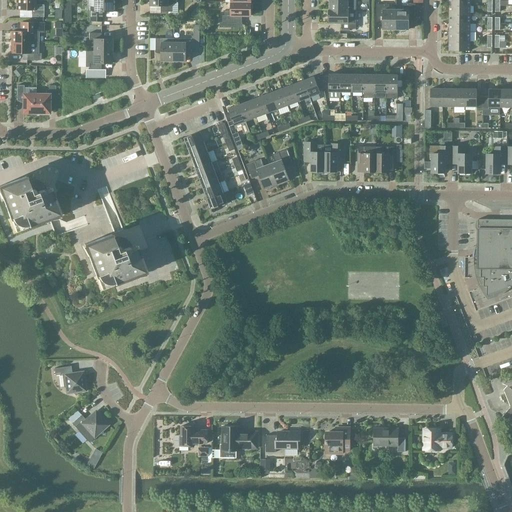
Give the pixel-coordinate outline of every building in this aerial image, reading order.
[(35,5),(34,0),(16,0),(16,10),(31,10),(31,17),(43,17),(43,5),(35,5)] [(112,11),(111,0),(92,0),(93,7),(89,7),(89,21),(101,21),(101,11),(112,11)] [(176,0),(149,0),(150,6),(160,6),(160,12),(172,12),(172,6),(176,2),(176,0)] [(354,11),(354,10),(353,0),(329,0),(329,10),(354,11)] [(251,16),(251,2),(231,2),(231,11),(225,11),(225,15),(222,15),(222,22),(220,22),(219,27),(240,28),(240,16),(251,16)] [(396,10),(396,29),(409,29),(409,17),(415,17),(415,4),(403,3),(403,10),(396,10)] [(396,29),(396,10),(389,10),(389,4),(376,4),(376,16),(383,16),(383,29),(396,29)] [(470,14),(470,5),(449,5),(449,14),(470,14)] [(355,29),(356,10),(354,10),(354,11),(329,10),(328,23),(341,23),(341,29),(355,29)] [(470,23),(470,14),(449,14),(449,23),(470,23)] [(11,31),(11,42),(29,42),(29,39),(38,39),(38,32),(43,32),(43,23),(20,23),(19,31),(11,31)] [(470,32),(470,23),(449,23),(449,32),(470,32)] [(470,41),(470,32),(449,32),(449,41),(470,41)] [(111,51),(111,39),(101,39),(101,33),(89,33),(89,44),(92,44),(92,51),(111,51)] [(174,42),(174,38),(155,38),(155,50),(161,50),(161,61),(173,61),(174,42)] [(192,51),(192,39),(186,39),(186,42),(174,42),(173,61),(186,61),(186,51),(192,51)] [(469,51),(470,41),(449,41),(449,50),(469,51)] [(29,53),(29,42),(11,42),(11,53),(26,54),(26,60),(40,60),(40,53),(29,53)] [(77,54),(88,54),(88,46),(77,47),(77,54)] [(111,64),(111,51),(92,51),(92,63),(88,63),(88,70),(100,70),(100,63),(111,64)] [(340,92),(340,74),(329,74),(329,76),(321,76),(324,89),(328,89),(328,92),(340,92)] [(351,92),(352,74),(340,74),(340,92),(351,92)] [(363,92),(363,74),(352,74),(351,92),(363,92)] [(374,98),(374,92),(374,75),(363,74),(363,92),(363,98),(374,98)] [(386,92),(386,75),(374,75),(374,92),(386,92)] [(386,98),(397,98),(398,75),(386,75),(386,92),(386,98)] [(319,90),(324,89),(321,76),(318,77),(315,78),(314,77),(303,81),(309,97),(320,93),(319,90)] [(298,101),(309,97),(303,81),(292,85),(298,101)] [(35,113),(36,95),(23,94),(23,85),(17,85),(16,100),(23,100),(23,113),(35,113)] [(288,105),(298,101),(292,85),(282,89),(288,105)] [(36,95),(35,113),(48,113),(48,100),(55,100),(55,86),(48,86),(48,95),(36,95)] [(442,106),(442,89),(430,88),(430,106),(442,106)] [(277,109),(288,105),(282,89),(271,93),(277,109)] [(453,106),(453,89),(442,89),(442,106),(453,106)] [(465,106),(465,89),(453,89),(453,106),(465,106)] [(476,96),(477,89),(465,89),(465,106),(476,106),(476,109),(482,109),(482,96),(476,96)] [(500,107),(500,89),(488,89),(488,96),(482,96),(482,109),(488,109),(488,107),(500,107)] [(511,107),(511,89),(500,89),(500,107),(511,107)] [(266,113),(277,109),(271,93),(260,97),(266,113)] [(256,117),(266,113),(260,97),(250,101),(256,117)] [(245,121),(256,117),(250,101),(239,105),(245,121)] [(402,121),(403,105),(403,104),(396,104),(396,115),(386,115),(386,121),(402,121)] [(234,125),(245,121),(239,105),(228,109),(234,125)] [(221,135),(228,133),(224,123),(217,125),(221,135)] [(392,126),(392,142),(402,142),(402,126),(392,126)] [(350,138),(360,138),(360,128),(351,128),(350,138)] [(188,148),(204,142),(200,132),(184,138),(188,148)] [(232,134),(238,151),(244,148),(237,132),(232,134)] [(192,158),(207,152),(204,142),(188,148),(192,158)] [(317,145),(317,142),(304,142),(304,161),(311,162),(311,171),(324,171),(324,145),(317,145)] [(324,145),(324,171),(337,171),(337,162),(344,162),(344,144),(331,144),(331,145),(324,145)] [(451,163),(452,146),(431,146),(430,147),(429,154),(431,154),(431,173),(445,173),(445,163),(451,163)] [(452,146),(451,163),(458,163),(458,173),(471,173),(472,154),(464,154),(464,146),(452,146)] [(376,172),(376,147),(358,147),(358,172),(376,172)] [(376,147),(376,172),(394,172),(394,147),(376,147)] [(506,164),(507,147),(494,147),(494,154),(486,154),(486,173),(500,173),(500,164),(506,164)] [(269,164),(277,184),(289,180),(284,166),(292,163),(287,149),(272,154),(275,162),(269,164)] [(195,168),(211,162),(207,152),(192,158),(195,168)] [(277,184),(269,164),(264,166),(261,159),(246,164),(252,179),(260,176),(265,189),(277,184)] [(199,178),(215,172),(211,162),(195,168),(199,178)] [(243,173),(242,170),(239,163),(234,165),(237,171),(239,175),(243,173)] [(203,188),(219,183),(224,181),(220,171),(215,172),(199,178),(203,188)] [(247,184),(245,180),(243,173),(239,175),(238,175),(240,182),(242,181),(243,185),(247,184)] [(25,176),(0,185),(0,191),(15,231),(59,214),(49,187),(39,191),(38,188),(30,190),(25,176)] [(247,184),(243,185),(247,195),(254,193),(250,182),(247,184)] [(207,199),(223,193),(219,183),(203,188),(207,199)] [(207,199),(211,209),(231,201),(227,191),(223,193),(207,199)] [(511,219),(478,219),(478,253),(477,268),(481,268),(480,277),(484,277),(483,286),(487,286),(487,295),(511,285),(511,219)] [(116,248),(111,234),(84,244),(100,289),(145,272),(134,245),(125,248),(123,245),(116,248)] [(443,315),(438,316),(443,327),(447,326),(443,315)] [(84,376),(78,372),(71,373),(70,366),(54,368),(55,375),(62,374),(64,387),(72,393),(75,395),(78,392),(86,391),(84,376)] [(501,417),(511,425),(511,386),(504,389),(510,406),(508,409),(501,417)] [(111,393),(117,402),(122,398),(116,389),(111,393)] [(81,415),(71,423),(76,428),(89,443),(98,434),(103,434),(103,430),(108,425),(98,414),(91,413),(85,419),(81,415)] [(174,446),(179,446),(194,446),(194,443),(207,443),(207,430),(194,430),(194,426),(181,426),(181,435),(179,435),(174,435),(174,446)] [(236,458),(236,450),(239,451),(239,448),(257,448),(257,432),(239,432),(239,427),(222,426),(222,444),(220,444),(219,457),(236,458)] [(300,427),(290,427),(290,432),(277,432),(277,435),(266,435),(265,452),(276,452),(276,448),(297,448),(298,440),(300,440),(300,427)] [(349,450),(350,428),(336,428),(335,432),(326,432),(325,453),(342,453),(342,450),(349,450)] [(398,428),(374,428),(374,446),(397,446),(397,452),(405,452),(405,438),(398,438),(398,428)] [(439,448),(451,448),(452,434),(439,434),(439,429),(424,429),(424,450),(439,450),(439,448)] [(198,447),(198,456),(207,457),(207,463),(211,463),(212,458),(212,450),(212,447),(198,447)]
